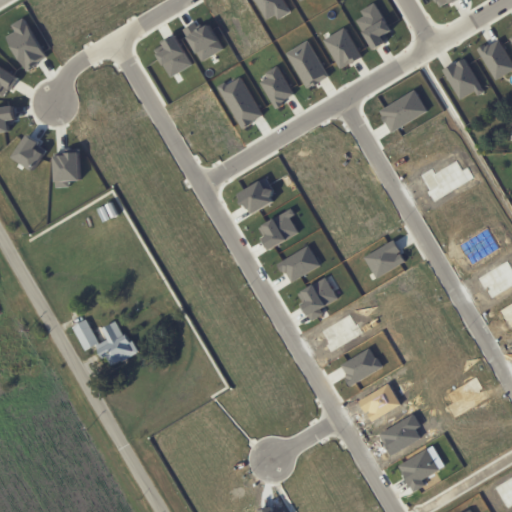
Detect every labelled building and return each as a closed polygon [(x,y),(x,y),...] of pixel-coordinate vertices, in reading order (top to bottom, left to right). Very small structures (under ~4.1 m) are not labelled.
[(359,10),(362,16),(354,21),(369,49),(381,42),(378,36),(389,30),(374,2),(359,10)] [(24,17),(10,25),(13,31),(3,37),(21,71),(46,57),(24,17)] [(178,34),(165,41),(169,48),(160,53),(174,77),(196,64),(178,34)] [(511,70),(511,60),(498,38),(476,51),(495,81),(511,70)] [(442,68),(456,101),(482,91),(467,57),(442,68)] [(4,88),(13,76),(0,67),(0,85),(4,88)] [(390,133),(425,111),(412,90),(377,111),(390,133)] [(0,107),(0,131),(9,130),(8,120),(14,119),(12,106),(0,107)] [(45,150),(22,135),(8,157),(31,173),(45,150)] [(82,152),(57,153),(58,187),(72,186),(72,180),(83,179),(82,152)] [(243,193),(269,177),(277,190),(271,194),(275,201),(256,213),(243,193)] [(257,227),(262,236),(257,238),(264,250),(297,231),(289,218),(295,214),(291,207),(257,227)] [(281,261),(289,281),(320,268),(311,248),(281,261)] [(297,291),(302,303),(299,305),(307,322),(322,314),(319,308),(335,300),(325,278),(297,291)] [(116,320),(100,328),(106,340),(98,344),(87,319),(72,326),(84,351),(93,347),(99,359),(105,356),(109,365),(138,352),(132,340),(126,342),(116,320)]
